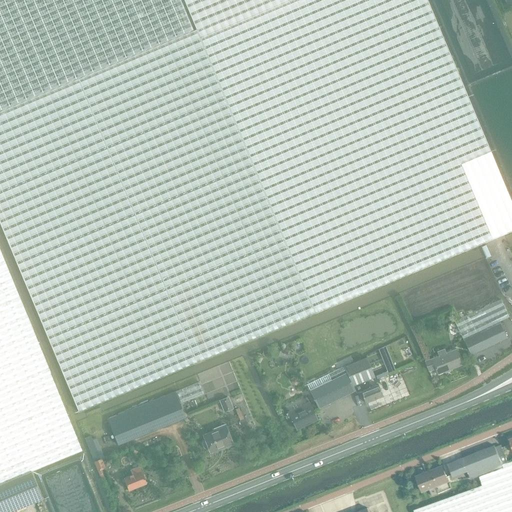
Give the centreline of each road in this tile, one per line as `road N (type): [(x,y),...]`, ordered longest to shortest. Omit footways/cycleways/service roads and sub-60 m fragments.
road 1 (tertiary): [(188,511),(511,380)]
road 2 (residential): [(298,511),(511,425)]
